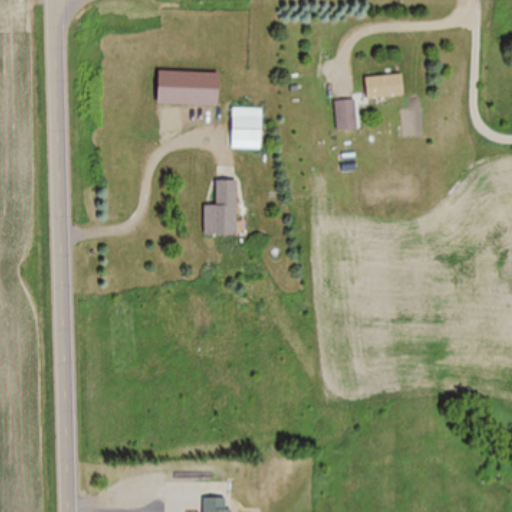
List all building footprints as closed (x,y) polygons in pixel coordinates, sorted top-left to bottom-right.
[(404,98),(402,76),(365,78),(367,101),(404,98)] [(356,131),(356,102),(336,102),(336,131),(356,131)] [(262,150),(262,109),(232,109),(232,150),(262,150)] [(216,206),(205,206),(205,235),(237,235),(237,181),(216,181),(216,206)] [(203,511),(231,511),(231,498),(204,498),(203,511)]
